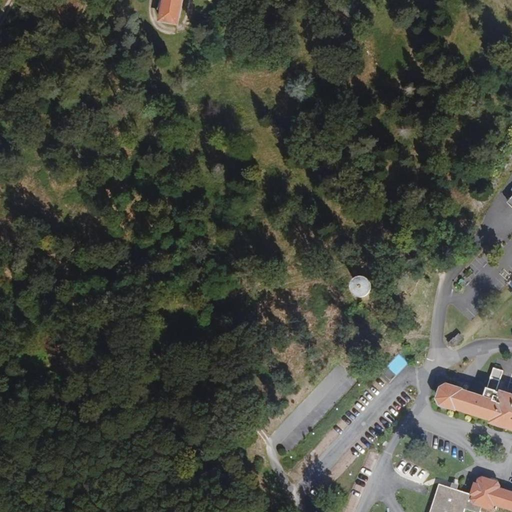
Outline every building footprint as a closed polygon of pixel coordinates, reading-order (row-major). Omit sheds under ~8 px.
[(511,0),(164,0),(160,26),(180,29),(187,0),(511,0)] [(511,232),(511,227),(495,211),(484,222),(504,241),(511,232)] [(366,296),(370,294),(372,291),(373,288),(372,284),(370,281),(367,278),(363,277),(359,278),(356,280),(354,283),(353,287),(354,291),(356,294),(359,296),(363,297),(366,296)] [(479,329),(489,318),(485,313),(474,325),(479,329)] [(511,511),(511,394),(497,390),(500,378),(490,375),(487,387),(482,386),(479,396),(444,384),(437,387),(433,401),(437,409),(446,412),(446,410),(485,422),(484,424),(511,432),(511,494),(496,489),(498,483),(476,476),(473,485),(469,484),(467,493),(437,483),(431,501),(427,511),(511,511)]
